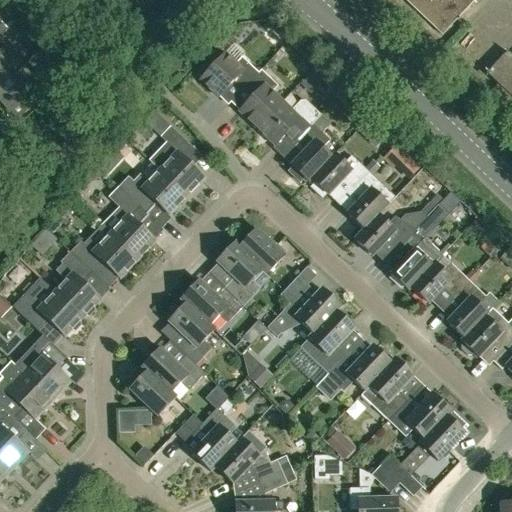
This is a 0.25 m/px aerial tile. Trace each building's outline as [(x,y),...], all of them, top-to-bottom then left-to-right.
[(405,0),(436,29),(450,14),(456,20),(474,0),(405,0)] [(18,46),(13,41),(19,36),(11,27),(8,30),(0,36),(0,86),(23,65),(11,52),(18,46)] [(511,56),(507,52),(486,74),(498,85),(491,92),(511,112),(511,56)] [(241,92),(244,89),(258,73),(241,58),(235,64),(225,54),(200,80),(218,98),(232,83),(241,92)] [(48,67),(41,72),(35,78),(23,65),(0,86),(0,100),(10,112),(22,101),(29,109),(64,78),(57,70),(48,67)] [(82,69),(78,65),(66,76),(70,80),(82,69)] [(257,129),(282,103),(271,93),(278,87),(261,71),(258,73),(244,89),(253,97),(239,112),(257,129)] [(334,86),(329,91),(337,98),(341,94),(334,86)] [(298,140),(312,125),(321,116),(305,101),(301,101),(291,111),(282,103),(257,129),(275,146),(289,131),(298,140)] [(149,127),(159,117),(154,113),(153,111),(143,122),(144,123),(149,127)] [(360,131),(366,138),(376,127),(369,121),(360,131)] [(331,158),(322,149),(329,141),(312,125),(298,140),(295,143),(304,152),(290,166),(292,168),(288,172),(299,183),(304,179),(308,183),(311,180),(331,158)] [(159,171),(187,198),(204,179),(185,160),(194,150),(170,127),(160,138),(167,144),(149,163),(151,164),(159,171)] [(407,156),(397,146),(384,159),(394,169),(407,156)] [(351,191),(368,172),(351,156),(343,164),(334,155),(331,158),(311,180),(315,184),(311,188),(322,199),(326,195),(328,196),(342,182),(351,191)] [(104,160),(97,168),(106,177),(114,169),(107,162),(104,160)] [(148,202),(151,200),(169,217),(187,198),(159,171),(151,164),(140,175),(133,183),(128,178),(118,188),(149,217),(147,215),(154,208),(148,202)] [(378,216),(378,217),(388,206),(378,197),(385,189),(368,172),(351,191),(361,199),(347,214),(364,230),(364,231),(378,216)] [(139,227),(149,217),(118,188),(108,198),(118,208),(101,227),(110,235),(137,261),(155,243),(139,227)] [(427,217),(435,209),(430,204),(422,212),(423,213),(427,217)] [(435,209),(427,217),(412,233),(395,251),(404,260),(390,275),(408,292),(411,289),(410,289),(434,264),(442,256),(425,240),(449,215),(438,206),(435,209)] [(395,251),(412,233),(395,217),(387,225),(378,217),(378,216),(364,231),(364,230),(354,240),(372,257),(386,243),(395,251)] [(137,261),(110,235),(101,227),(83,245),(80,242),(70,253),(91,273),(101,263),(119,280),(137,261)] [(262,271),(266,276),(284,257),(256,231),(239,248),(238,249),(262,271)] [(274,248),(282,255),(289,248),(281,241),(274,248)] [(238,249),(239,248),(234,244),(217,263),(234,279),(224,289),(243,307),(258,291),(258,287),(252,282),(262,271),(238,249)] [(447,244),(439,253),(442,256),(450,247),(447,244)] [(82,283),(91,273),(70,253),(60,263),(62,265),(58,269),(58,274),(65,281),(54,293),(82,319),(85,316),(89,317),(94,311),(93,308),(100,301),(82,283)] [(442,290),(451,299),(468,281),(451,265),(443,273),(434,264),(410,289),(411,289),(428,305),(442,290)] [(289,305),(296,298),(307,286),(298,277),(280,296),(289,305)] [(478,305),(485,297),(468,281),(451,299),(460,308),(446,323),(463,339),(464,339),(487,315),(478,305)] [(243,307),(224,289),(215,298),(198,282),(181,301),(185,305),(185,304),(209,327),(209,326),(219,316),(225,322),(229,322),(243,307)] [(335,312),(336,312),(340,308),(322,290),(317,294),(305,307),(296,298),(289,305),(267,329),(277,338),(281,334),(295,318),(302,325),(313,335),(335,312)] [(79,322),(82,319),(54,293),(46,302),(43,299),(39,298),(35,298),(31,300),(28,303),(22,298),(13,308),(36,331),(46,321),(64,338),(71,331),(75,332),(81,326),(79,322)] [(0,317),(1,318),(11,308),(0,298),(0,317)] [(214,331),(209,326),(209,327),(185,304),(185,305),(168,323),(186,339),(177,348),(186,357),(195,366),(211,349),(203,342),(214,331)] [(511,324),(510,326),(492,309),(487,315),(464,339),(463,339),(461,342),(463,344),(461,346),(461,350),(470,359),(474,359),(476,356),(478,359),(492,344),(502,353),(510,344),(511,342),(511,324)] [(354,329),(336,312),(335,312),(313,335),(300,348),(328,374),(347,355),(337,346),(354,329)] [(16,367),(23,373),(52,401),(70,382),(59,372),(69,362),(44,338),(16,367)] [(391,364),(390,364),(372,347),(356,364),(347,355),(328,374),(326,377),(341,391),(345,391),(353,382),(364,393),(369,388),(368,388),(391,364)] [(195,366),(186,357),(177,366),(159,350),(142,368),(146,373),(147,372),(170,395),(170,394),(181,384),(189,391),(204,375),(195,366)] [(245,352),(243,354),(248,378),(260,366),(245,352)] [(388,422),(406,403),(397,394),(413,377),(394,359),(390,364),(391,364),(368,388),(369,388),(364,393),(361,396),(388,422)] [(175,398),(170,394),(170,395),(147,372),(146,373),(129,390),(157,417),(175,398)] [(35,420),(52,401),(23,373),(11,386),(3,378),(0,381),(0,406),(2,409),(14,419),(23,409),(35,420)] [(446,416),(446,417),(450,412),(432,395),(415,412),(406,403),(388,422),(405,438),(413,430),(423,440),(446,416)] [(226,402),(220,409),(226,414),(232,407),(226,402)] [(14,419),(2,409),(0,411),(0,461),(10,472),(28,453),(17,442),(27,432),(14,419)] [(210,472),(214,468),(236,444),(226,434),(233,426),(216,410),(202,425),(199,429),(208,438),(192,455),(210,472)] [(199,429),(202,425),(193,416),(175,434),(185,443),(199,429)] [(464,434),(446,417),(446,416),(423,440),(419,444),(437,462),(464,434)] [(354,450),(336,433),(325,444),(343,462),(354,450)] [(258,483),(282,473),(277,461),(270,464),(265,453),(256,444),(251,450),(240,439),(236,444),(214,468),(232,485),(251,464),(254,467),(256,470),(253,471),(258,483)] [(153,456),(144,447),(135,456),(145,465),(153,456)] [(315,481),(328,481),(328,457),(314,457),(315,481)] [(380,467),(399,484),(408,475),(389,457),(380,467)] [(0,482),(10,472),(0,461),(0,482)] [(390,494),(399,484),(380,467),(371,476),(390,494)] [(282,473),(258,483),(263,495),(287,485),(282,473)] [(396,511),(397,499),(370,500),(369,489),(350,490),(350,511),(358,511),(396,511)] [(282,511),(282,502),(235,504),(235,511),(282,511)]
